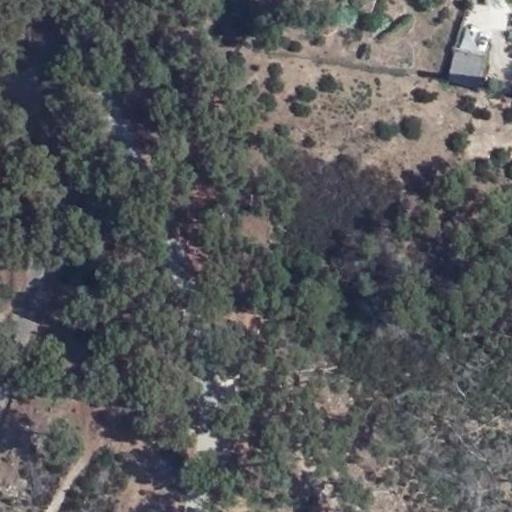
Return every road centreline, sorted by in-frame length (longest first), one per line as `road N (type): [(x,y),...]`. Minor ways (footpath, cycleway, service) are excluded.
road 1 (unclassified): [(67,0),(180,247),(208,395),(195,511)]
road 2 (unclassified): [(0,385),(51,224),(53,0)]
road 3 (track): [(344,511),(285,419),(223,393),(208,395)]
